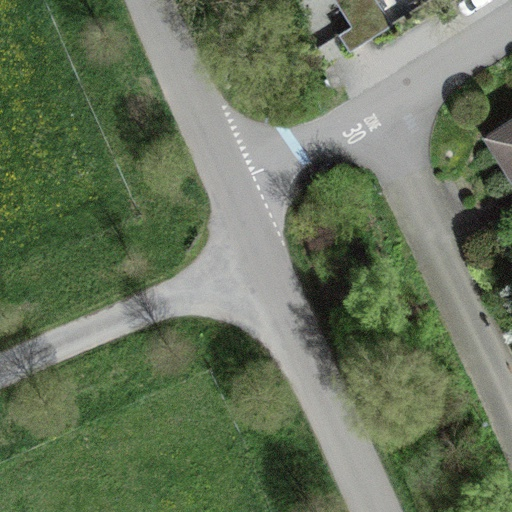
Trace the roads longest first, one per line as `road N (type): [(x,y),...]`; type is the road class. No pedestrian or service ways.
road 1 (unclassified): [(375,511),(230,194)]
road 2 (residential): [(380,108),(511,416)]
road 3 (unclassified): [(230,194),(150,0)]
road 4 (residential): [(230,194),(380,108)]
road 5 (residential): [(380,108),(511,25)]
